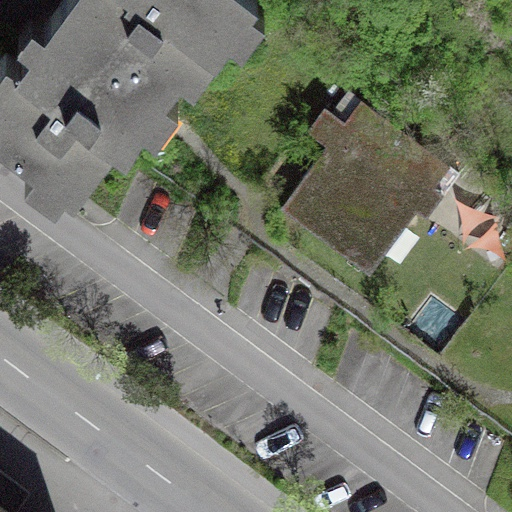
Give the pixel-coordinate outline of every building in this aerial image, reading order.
[(59,0),(54,7),(163,89),(201,38),(213,47),(248,0),(59,0)] [(124,141),(163,89),(54,7),(17,56),(5,47),(0,53),(0,130),(73,185),(112,133),(124,141)] [(361,97),(279,205),(368,272),(449,163),(361,97)] [(314,226),(286,263),(344,305),(371,268),(314,226)] [(14,511),(0,501),(0,511),(14,511)]
